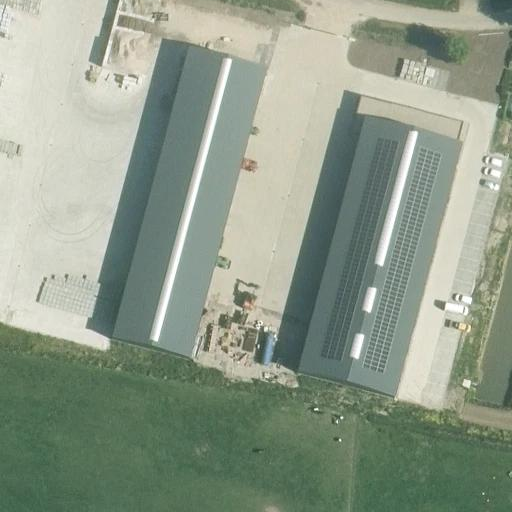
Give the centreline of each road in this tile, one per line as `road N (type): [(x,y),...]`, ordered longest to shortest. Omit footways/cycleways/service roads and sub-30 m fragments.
road 1 (unclassified): [(307,0),(424,23),(511,25)]
road 2 (unknown): [(511,124),(469,112),(445,197),(377,177)]
